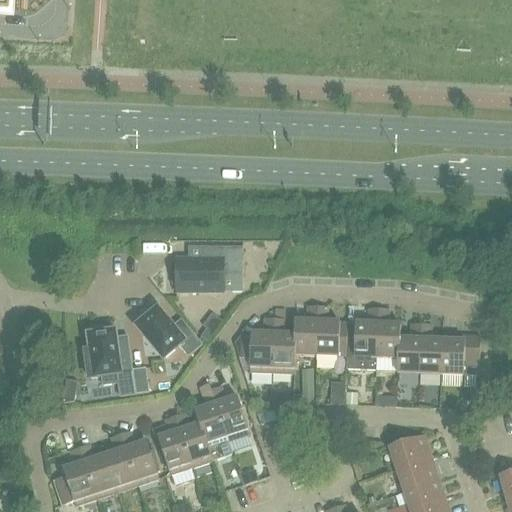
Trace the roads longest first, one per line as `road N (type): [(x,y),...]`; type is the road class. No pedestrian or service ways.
road 1 (primary): [(511,136),(0,113)]
road 2 (primary): [(0,163),(511,184)]
road 3 (residential): [(22,422),(188,398),(255,310),(291,297),(470,315)]
road 4 (residential): [(454,455),(443,419),(323,413)]
road 5 (residential): [(286,504),(347,486),(323,413)]
road 6 (residential): [(286,504),(262,433),(323,413)]
